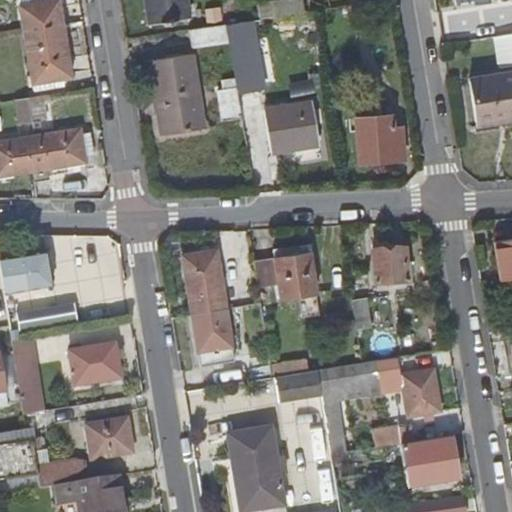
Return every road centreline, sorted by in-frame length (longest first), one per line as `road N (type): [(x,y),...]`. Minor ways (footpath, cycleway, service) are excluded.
road 1 (residential): [(442,202),(492,511)]
road 2 (residential): [(137,219),(442,202)]
road 3 (residential): [(137,219),(183,511)]
road 4 (residential): [(101,0),(137,219)]
road 5 (residential): [(410,0),(442,202)]
road 6 (residential): [(0,215),(137,219)]
